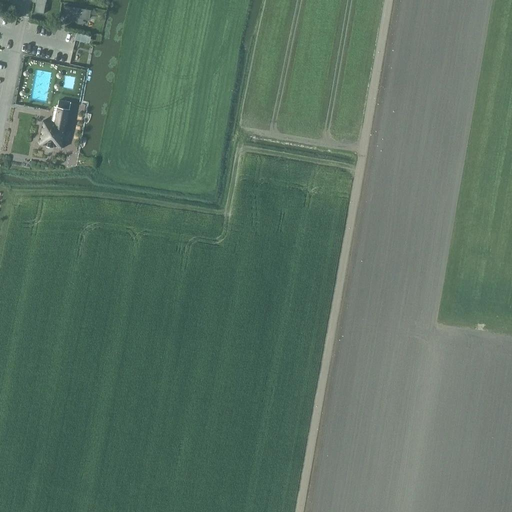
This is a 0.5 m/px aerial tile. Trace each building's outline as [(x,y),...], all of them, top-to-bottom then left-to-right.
[(37,0),(35,12),(44,14),(46,2),(47,2),(45,1),(45,0),(37,0)] [(64,6),(62,15),(74,17),(75,18),(75,17),(89,19),(90,11),(91,11),(92,10),(64,6)] [(92,33),(91,41),(98,42),(99,34),(92,33)] [(43,121),(39,144),(63,149),(64,143),(66,131),(70,110),(69,110),(71,103),(59,101),(58,108),(55,107),(52,122),(43,121)] [(79,155),(70,154),(67,168),(77,167),(79,155)]
